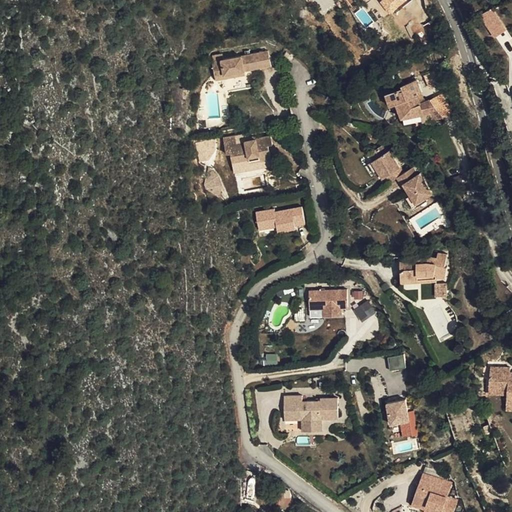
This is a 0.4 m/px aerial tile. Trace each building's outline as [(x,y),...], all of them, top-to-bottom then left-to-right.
[(382,0),(390,12),(407,0),(382,0)] [(363,7),(357,10),(367,25),(372,22),(363,7)] [(494,10),(483,16),(499,39),(509,32),(494,10)] [(210,58),(212,76),(231,74),(230,70),(241,69),(241,67),(246,66),(247,69),(268,67),(266,52),(210,58)] [(400,85),(383,89),(387,102),(393,101),(397,114),(408,113),(409,120),(438,117),(426,99),(421,100),(416,101),(414,93),(418,92),(414,78),(399,82),(400,85)] [(409,120),(408,113),(397,114),(399,122),(409,120)] [(274,145),(272,137),(239,145),(237,139),(228,141),(230,148),(227,148),(229,158),(233,157),(236,167),(253,164),(252,159),(262,157),(263,164),(274,161),(271,146),(274,145)] [(365,149),(380,172),(382,170),(386,177),(393,173),(398,180),(401,179),(407,189),(413,198),(422,191),(430,187),(417,168),(414,169),(410,162),(400,168),(386,146),(382,147),(378,141),(365,149)] [(237,170),(263,164),(262,157),(252,159),(253,164),(236,167),(237,170)] [(413,198),(407,189),(403,192),(410,204),(424,195),(422,191),(413,198)] [(301,223),(311,221),(307,205),(281,210),(280,208),(262,211),(265,227),(282,224),(283,230),(301,226),(301,223)] [(455,263),(454,263),(457,250),(448,248),(447,252),(437,250),(425,250),(425,254),(413,255),(412,263),(409,267),(409,278),(427,278),(427,270),(435,270),(445,272),(445,274),(452,276),(455,263)] [(427,270),(427,278),(445,277),(445,274),(445,272),(435,270),(427,270)] [(355,287),(317,286),(317,305),(330,305),(330,312),(348,313),(349,305),(355,305),(355,287)] [(355,308),(362,320),(377,311),(369,299),(355,308)] [(405,353),(390,355),(391,368),(406,367),(405,353)] [(511,367),(497,364),(492,391),(511,394),(511,396),(511,398),(511,397),(511,367)] [(284,392),(284,417),(301,417),(301,422),(322,422),(322,416),(338,416),(338,396),(320,396),(320,399),(303,398),(303,393),(284,392)] [(409,399),(391,401),(394,422),(412,420),(409,399)] [(421,471),(409,501),(423,507),(424,507),(425,503),(438,508),(436,511),(449,511),(455,500),(444,495),(449,483),(421,471)] [(424,507),(423,507),(421,510),(425,511),(436,511),(438,508),(425,503),(424,507)]
